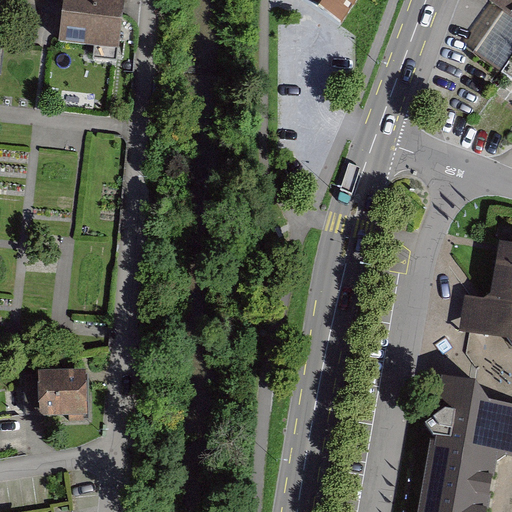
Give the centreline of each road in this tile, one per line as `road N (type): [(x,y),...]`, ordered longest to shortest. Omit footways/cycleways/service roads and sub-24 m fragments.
road 1 (residential): [(108,511),(152,0)]
road 2 (secondary): [(373,140),(299,511)]
road 3 (unclassified): [(378,511),(419,279),(459,168)]
road 4 (secondary): [(426,0),(373,140)]
